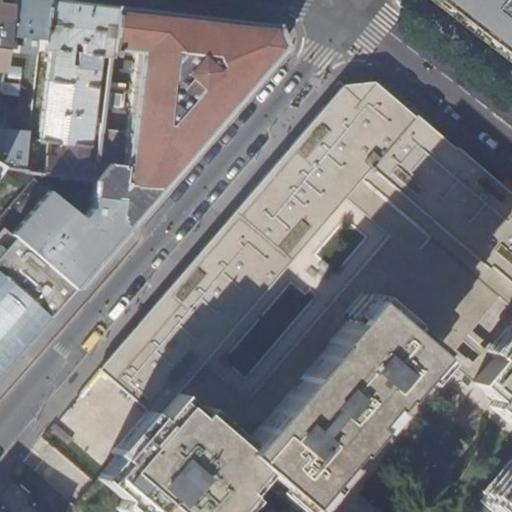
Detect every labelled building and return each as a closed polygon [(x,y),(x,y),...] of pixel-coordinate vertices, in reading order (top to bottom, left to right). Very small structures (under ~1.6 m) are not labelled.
[(40,38),(43,0),(9,0),(4,45),(1,74),(0,78),(0,166),(15,168),(29,37),(40,38)] [(0,0),(0,44),(4,45),(9,0),(0,0)] [(511,0),(452,0),(511,46),(511,0)] [(255,78),(282,48),(273,25),(245,22),(201,17),(155,11),(114,7),(95,178),(93,178),(92,195),(119,198),(116,218),(126,227),(140,212),(206,136),(255,78)] [(511,332),(511,194),(466,155),(455,146),(454,148),(423,122),(414,115),(413,116),(372,82),(341,84),(331,96),(256,185),(228,217),(202,247),(179,275),(154,303),(126,336),(102,364),(98,369),(152,415),(200,359),(343,196),(388,235),(473,304),(511,332)] [(9,233),(48,189),(32,176),(0,214),(0,225),(1,226),(9,233)] [(119,198),(92,195),(91,207),(89,223),(80,216),(48,189),(9,233),(12,236),(73,289),(88,271),(126,227),(116,218),(119,198)] [(89,223),(91,207),(87,207),(80,216),(89,223)] [(0,249),(12,236),(9,233),(1,226),(0,226),(0,249)] [(434,349),(473,304),(388,235),(249,400),(290,435),(260,471),(298,504),(391,396),(393,398),(434,349)] [(53,310),(73,289),(12,236),(0,249),(0,371),(10,360),(53,310)] [(511,511),(511,332),(473,304),(434,349),(511,416),(511,461),(510,464),(483,495),(503,511),(511,511)] [(290,435),(249,400),(200,359),(152,415),(95,483),(119,503),(130,511),(225,511),(260,471),(290,435)] [(111,511),(119,503),(95,483),(73,505),(81,511),(111,511)]
